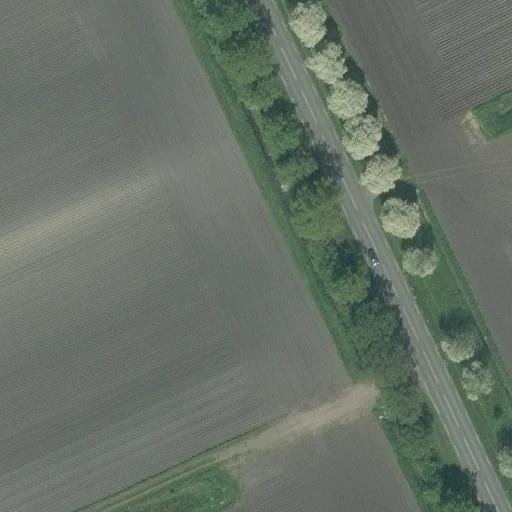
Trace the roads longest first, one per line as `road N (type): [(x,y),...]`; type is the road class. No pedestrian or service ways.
road 1 (primary): [(494,511),(253,0)]
road 2 (track): [(101,511),(423,362)]
